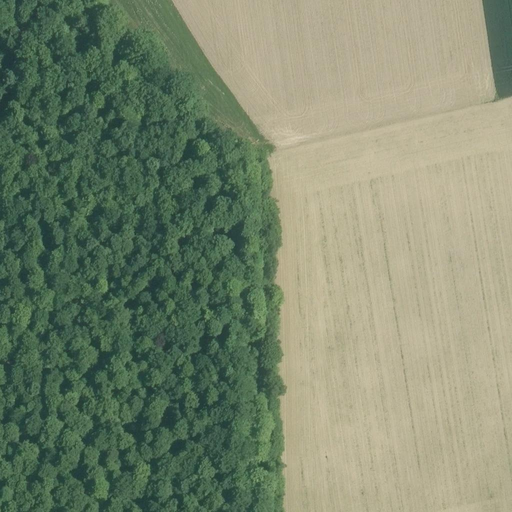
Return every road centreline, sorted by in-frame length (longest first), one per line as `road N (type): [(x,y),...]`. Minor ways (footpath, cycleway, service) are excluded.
road 1 (track): [(80,0),(126,71),(179,116),(219,199),(247,333),(245,511)]
road 2 (track): [(0,403),(60,245),(0,241)]
road 3 (track): [(60,245),(219,199)]
